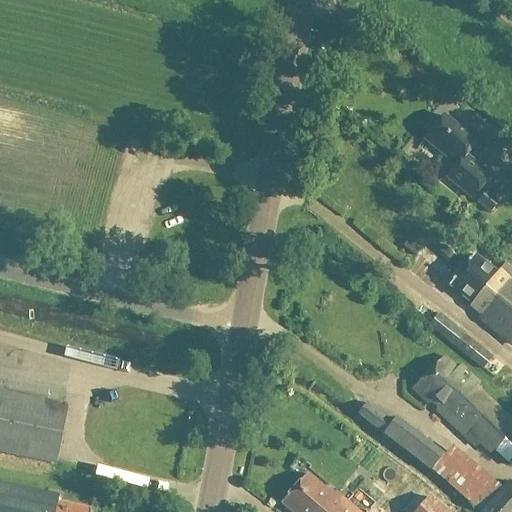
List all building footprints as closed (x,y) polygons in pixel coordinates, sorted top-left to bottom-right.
[(463,136),(442,118),(423,142),(454,167),(444,180),(471,202),(492,177),(467,156),(479,141),(467,131),(463,136)] [(122,214),(131,216),(136,197),(127,194),(122,214)] [(511,278),(511,270),(505,265),(496,275),(473,257),(448,288),(471,307),(469,309),(480,317),(511,280),(511,278)] [(511,280),(480,317),(478,320),(489,329),(494,333),(504,341),(511,348),(511,347),(511,280)] [(427,328),(482,373),(492,359),(438,316),(427,328)] [(455,371),(442,359),(412,391),(427,405),(432,403),(437,408),(435,413),(475,449),(478,445),(489,455),(492,452),(511,469),(511,468),(511,423),(475,390),(479,386),(459,368),(455,371)] [(0,454),(54,466),(66,408),(0,395),(0,454)] [(431,474),(443,457),(395,420),(391,424),(365,405),(356,417),(431,474)] [(366,450),(349,469),(372,490),(389,471),(366,450)] [(454,456),(435,479),(473,511),(487,511),(502,496),(454,456)] [(337,504),(306,476),(280,504),(288,511),(351,511),(341,502),(337,504)] [(88,511),(56,505),(58,498),(0,485),(0,511),(88,511)] [(444,511),(428,498),(415,511),(444,511)]
